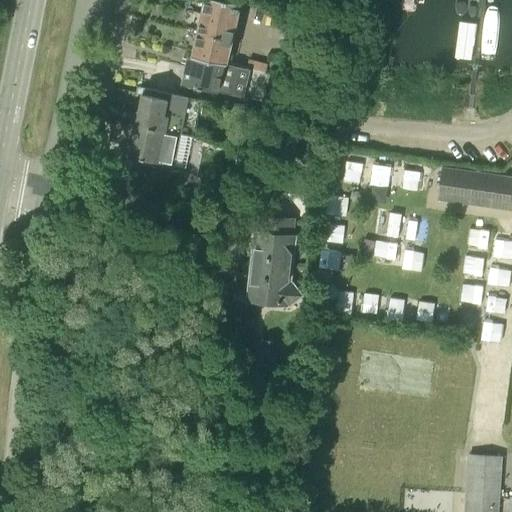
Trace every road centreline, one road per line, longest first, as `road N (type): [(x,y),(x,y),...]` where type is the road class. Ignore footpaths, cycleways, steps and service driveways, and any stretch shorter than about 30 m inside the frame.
road 1 (unclassified): [(10,511),(48,194)]
road 2 (residential): [(48,194),(209,220),(244,201),(296,116)]
road 3 (residential): [(296,116),(452,134),(511,116)]
road 4 (residential): [(48,194),(84,0)]
road 5 (tertiary): [(0,178),(33,0)]
road 6 (residential): [(296,116),(330,0)]
